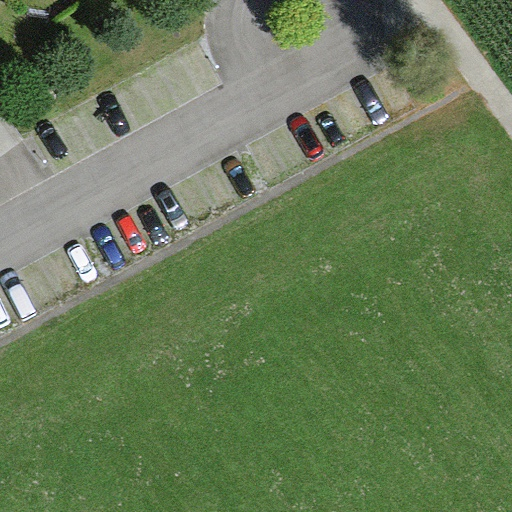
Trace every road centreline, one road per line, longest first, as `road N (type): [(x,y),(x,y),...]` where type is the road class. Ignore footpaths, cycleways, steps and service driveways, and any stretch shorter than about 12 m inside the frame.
road 1 (residential): [(0,247),(257,105)]
road 2 (track): [(511,120),(423,0)]
